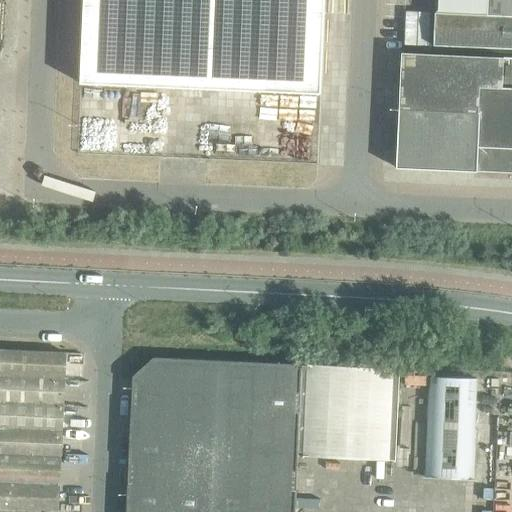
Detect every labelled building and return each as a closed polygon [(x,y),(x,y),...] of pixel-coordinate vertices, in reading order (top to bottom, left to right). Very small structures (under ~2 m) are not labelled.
[(83,0),(80,83),(127,85),(320,93),(323,0),(83,0)] [(511,0),(439,0),(439,12),(435,12),(433,45),(511,48),(511,0)] [(404,45),(429,46),(430,11),(405,10),(404,45)] [(511,167),(511,57),(401,53),(397,169),(474,171),(475,166),(511,167)] [(65,352),(0,349),(0,373),(64,377),(65,352)] [(294,511),(298,456),(302,366),(302,364),(155,357),(155,358),(153,358),(152,359),(133,376),(132,377),(132,378),(127,478),(125,511),(294,511)] [(307,364),(307,365),(302,366),(298,456),(395,461),(399,368),(307,364)] [(0,399),(62,403),(64,379),(0,375),(0,399)] [(428,375),(423,477),(471,479),(475,377),(428,375)] [(0,425),(61,429),(63,404),(0,400),(0,425)] [(0,452),(60,455),(61,431),(0,428),(0,452)] [(0,454),(0,480),(33,482),(33,481),(59,482),(60,457),(0,454)] [(0,507),(57,510),(58,485),(33,484),(33,482),(0,480),(0,507)]
